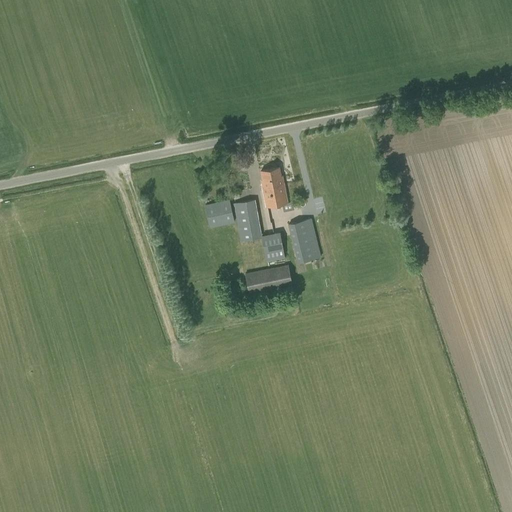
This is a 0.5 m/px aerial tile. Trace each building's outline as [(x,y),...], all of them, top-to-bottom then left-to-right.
[(279,167),(260,171),(262,184),(261,185),(262,191),(271,189),(271,186),(286,183),(286,181),(282,181),(279,167)] [(271,189),(262,191),(266,207),(290,202),(286,183),(271,186),(271,189)] [(210,227),(234,222),(229,198),(205,204),(210,227)] [(261,235),(255,199),(233,203),(240,241),(262,237),(266,261),(285,257),(280,231),(261,235)] [(321,226),(318,217),(311,219),(311,218),(288,223),(299,262),(321,256),(313,228),(321,226)] [(249,295),(293,286),(288,264),(245,273),(249,295)]
